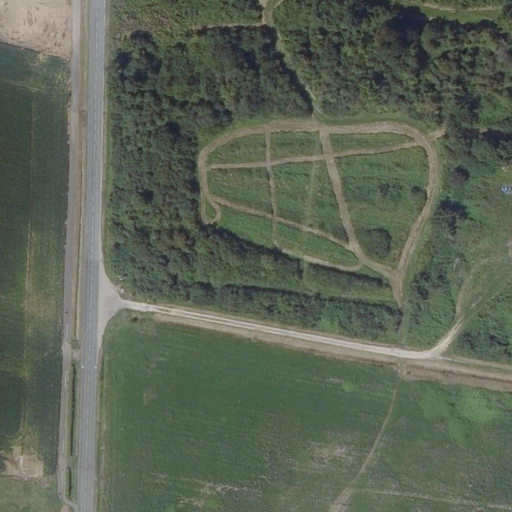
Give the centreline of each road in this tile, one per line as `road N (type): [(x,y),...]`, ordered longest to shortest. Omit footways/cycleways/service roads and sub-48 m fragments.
road 1 (tertiary): [(96,0),(86,511)]
road 2 (track): [(91,296),(511,372)]
